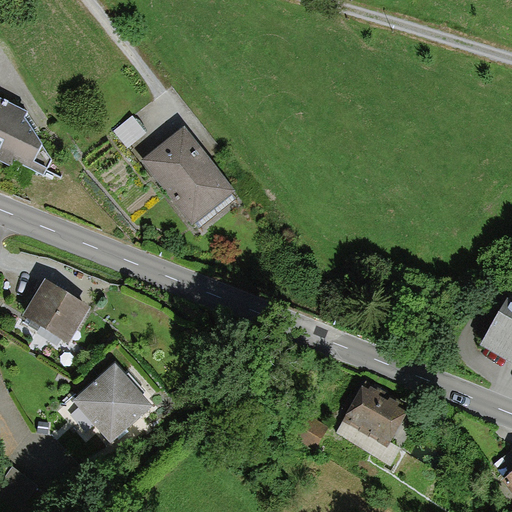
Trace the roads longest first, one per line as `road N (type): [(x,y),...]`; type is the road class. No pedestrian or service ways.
road 1 (tertiary): [(511,413),(0,209)]
road 2 (residential): [(315,0),(511,59)]
